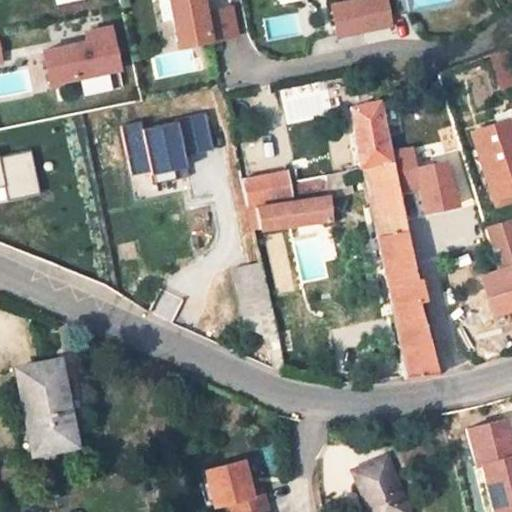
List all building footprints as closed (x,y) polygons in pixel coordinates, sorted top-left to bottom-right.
[(169,0),(156,0),(161,23),(173,21),(169,0)] [(169,0),(173,21),(177,41),(208,35),(204,13),(201,0),(169,0)] [(363,30),(358,0),(331,5),(337,35),(363,30)] [(385,0),(360,0),(358,0),(363,30),(390,25),(385,0)] [(231,8),(204,13),(208,35),(177,41),(179,47),(236,36),(231,8)] [(73,45),(38,52),(44,83),(115,69),(107,28),(82,33),(85,47),(78,48),(73,45)] [(511,83),(511,65),(509,56),(493,61),(502,87),(511,83)] [(391,161),(380,103),(351,109),(360,168),(361,168),(391,161)] [(495,124),(470,132),(492,199),(511,192),(511,107),(506,110),(509,120),(495,124)] [(509,120),(506,110),(492,115),(495,124),(509,120)] [(176,179),(174,170),(186,167),(184,156),(213,150),(205,113),(175,119),(175,122),(141,129),(140,121),(119,126),(126,157),(145,153),(149,171),(152,184),(176,179)] [(403,191),(419,187),(425,215),(457,208),(447,165),(418,172),(413,149),(395,153),(403,191)] [(0,158),(0,156),(0,187),(7,187),(9,200),(40,194),(31,152),(0,158)] [(145,153),(126,157),(130,175),(149,171),(145,153)] [(391,161),(361,168),(399,348),(403,379),(437,375),(420,301),(425,300),(419,278),(416,278),(391,161)] [(174,170),(176,179),(188,177),(186,167),(174,170)] [(241,179),(246,206),(253,204),(290,198),(285,171),(241,179)] [(324,176),(327,190),(328,197),(352,192),(347,171),(324,176)] [(295,181),(298,196),(327,190),(324,176),(295,181)] [(511,199),(511,192),(492,199),(494,206),(511,199)] [(259,229),(330,219),(328,197),(254,207),(253,204),(246,206),(253,236),(260,235),(259,229)] [(511,234),(508,221),(484,229),(497,269),(511,264),(511,234)] [(273,369),(282,367),(259,262),(233,268),(246,326),(264,336),(273,369)] [(511,264),(497,269),(480,275),(494,316),(511,310),(511,311),(511,264)] [(31,451),(73,443),(57,361),(18,369),(26,408),(23,409),(31,451)] [(476,468),(482,466),(494,511),(511,511),(511,427),(509,418),(466,430),(476,468)] [(407,511),(385,458),(349,472),(366,511),(407,511)] [(267,511),(261,487),(249,490),(241,460),(202,469),(213,505),(229,501),(231,511),(267,511)]
